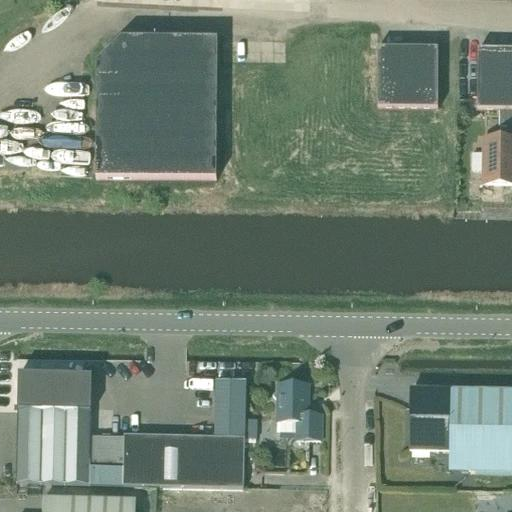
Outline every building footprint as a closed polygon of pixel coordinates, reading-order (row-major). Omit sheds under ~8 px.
[(217,183),(218,42),(122,41),(97,66),(96,182),(217,183)] [(376,111),(437,112),(438,52),(377,51),(376,111)] [(511,113),(511,52),(477,52),(476,113),(511,113)] [(511,129),(506,129),(506,142),(484,141),(483,188),(511,188),(511,129)] [(17,375),(16,486),(243,492),(244,442),(243,442),(216,441),(124,439),(124,440),(90,439),(91,375),(17,375)] [(297,443),(321,444),(321,418),(307,418),(308,388),(294,388),(289,382),(283,387),(278,387),(278,395),(271,399),(278,406),(277,425),(297,425),(297,443)] [(216,383),(216,441),(243,442),(244,442),(245,442),(246,383),(216,383)] [(411,399),(410,454),(450,455),(470,476),(511,476),(511,394),(452,394),(452,388),(437,387),(437,392),(437,400),(411,399)] [(411,391),(411,399),(437,400),(437,392),(411,391)] [(135,511),(136,503),(43,501),(42,511),(135,511)]
